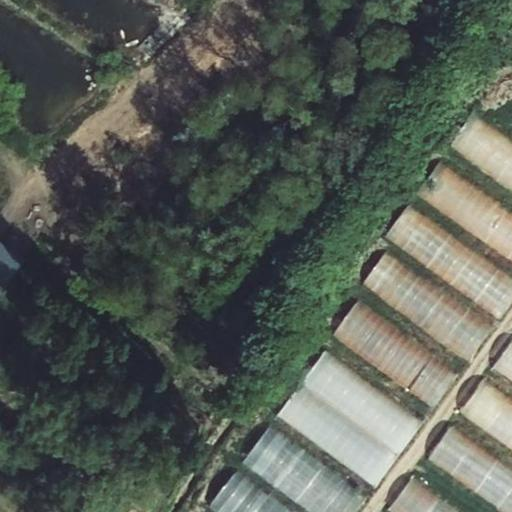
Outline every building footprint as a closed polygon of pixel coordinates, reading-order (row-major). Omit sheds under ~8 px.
[(511,175),(511,137),(473,114),(456,142),(511,175)] [(443,165),(425,191),(495,240),(511,216),(511,213),(477,189),(477,190),(443,165)] [(502,314),(511,302),(511,280),(429,214),(409,239),(502,314)] [(0,299),(37,237),(10,221),(0,238),(0,299)] [(386,252),(365,284),(475,353),(496,321),(386,252)] [(439,401),(461,372),(359,299),(338,328),(439,401)] [(511,373),(511,341),(497,363),(511,373)] [(511,397),(484,379),(465,407),(511,439),(511,397)] [(356,511),(370,494),(272,423),(247,458),(321,511),(356,511)] [(454,423),(434,454),(457,469),(477,437),(454,423)] [(511,466),(476,443),(458,469),(511,504),(511,466)] [(215,500),(230,511),(300,511),(241,466),(215,500)] [(398,511),(466,511),(412,477),(392,508),(398,511)]
